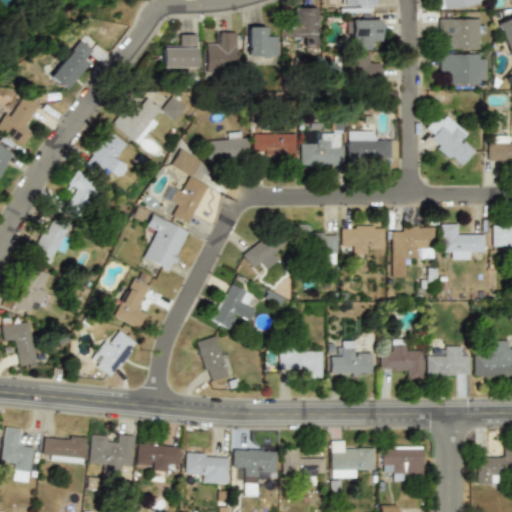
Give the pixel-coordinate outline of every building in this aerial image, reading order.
[(339,0),(339,9),(373,9),(373,0),(339,0)] [(433,0),(435,9),(476,4),(475,0),(433,0)] [(284,35),(295,35),(295,43),(313,43),(313,6),(292,6),(292,19),(284,19),(284,35)] [(511,15),(494,22),(506,54),(511,51),(511,15)] [(436,48),(476,48),(476,18),(436,18),(436,48)] [(346,49),(367,49),(367,39),(376,39),(376,19),(346,19),(346,49)] [(275,56),(275,36),(265,36),(265,26),(244,26),(244,56),(275,56)] [(233,31),(213,31),(213,42),(203,42),(203,72),(224,72),(224,63),(233,63),(233,31)] [(194,34),(180,34),(180,43),(159,43),(159,68),(194,68),(194,34)] [(82,56),(88,48),(77,39),(46,75),(63,90),(88,61),(82,56)] [(367,53),(348,53),(348,77),(376,77),(376,63),(367,63),(367,53)] [(435,73),(445,73),(445,84),(482,84),(482,53),(435,53),(435,73)] [(41,109),(22,93),(0,119),(0,129),(14,141),(41,109)] [(172,121),(183,106),(169,95),(158,110),(172,121)] [(120,109),(109,124),(132,142),(158,108),(144,97),(129,116),(120,109)] [(453,133),(455,131),(437,113),(419,131),(428,140),(429,139),(455,165),(469,150),(453,133)] [(82,165),(98,175),(102,167),(118,177),(125,166),(116,161),(127,143),(104,129),(82,165)] [(386,139),(373,139),(373,129),(343,129),(343,158),(386,158),(386,139)] [(244,132),(224,132),(224,140),(203,140),(204,158),(244,158),(244,132)] [(296,165),(339,165),(339,132),(317,132),(317,143),(296,143),(296,165)] [(249,155),(292,155),(292,133),(249,133),(249,155)] [(483,161),(511,161),(511,142),(504,142),(504,135),(483,135),(483,161)] [(0,171),(11,152),(0,146),(0,171)] [(186,224),(206,185),(189,176),(198,159),(176,148),(167,165),(186,175),(176,192),(168,187),(161,199),(171,205),(167,214),(186,224)] [(99,187),(76,170),(65,186),(72,191),(61,206),(76,217),(99,187)] [(187,231),(149,213),(145,223),(153,227),(138,258),(168,272),(187,231)] [(29,255),(46,263),(54,247),(62,250),(67,239),(60,236),(66,224),(46,215),(29,255)] [(511,251),(511,221),(488,222),(488,251),(511,251)] [(333,264),(333,233),(307,233),(307,224),(290,224),(291,253),(309,253),(309,264),(333,264)] [(438,224),(438,250),(447,250),(447,259),(469,260),(469,251),(480,251),(480,233),(457,233),(458,224),(438,224)] [(375,253),(375,225),(337,225),(337,253),(375,253)] [(387,276),(401,276),(402,257),(428,257),(428,227),(388,227),(387,276)] [(238,254),(250,270),(258,263),(262,268),(280,255),(264,234),(238,254)] [(47,274),(25,265),(13,291),(6,288),(0,301),(0,304),(27,316),(32,305),(43,309),(48,296),(39,292),(47,274)] [(112,316),(135,327),(144,308),(136,305),(148,278),(132,271),(112,316)] [(227,329),(233,318),(243,322),(252,304),(246,301),(250,293),(225,282),(207,320),(227,329)] [(33,363),(27,321),(0,324),(0,338),(1,345),(11,343),(14,366),(33,363)] [(87,360),(107,377),(135,344),(114,327),(87,360)] [(207,381),(227,374),(214,334),(193,341),(207,381)] [(377,367),(401,367),(401,377),(419,377),(419,348),(400,348),(400,338),(387,338),(387,349),(377,349),(377,367)] [(368,351),(348,351),(348,340),(337,341),(337,352),(327,352),(327,374),(368,374),(368,351)] [(504,340),(491,340),(491,352),(470,351),(470,376),(511,376),(511,349),(504,349),(504,340)] [(455,355),(455,346),(443,345),(443,356),(423,355),(423,375),(466,375),(466,355),(455,355)] [(300,368),(300,377),(319,377),(319,347),(276,347),(276,368),(300,368)] [(27,481),(30,448),(21,447),(22,428),(1,426),(0,436),(0,458),(8,459),(6,479),(27,481)] [(131,434),(87,432),(86,463),(106,464),(105,476),(128,478),(131,434)] [(39,460),(81,462),(83,436),(41,433),(39,460)] [(339,440),(327,440),(328,477),(351,477),(351,469),(370,468),(370,449),(339,449),(339,440)] [(176,462),(177,445),(134,443),(133,468),(166,469),(166,461),(176,462)] [(389,480),(420,480),(420,445),(378,446),(379,470),(389,470),(389,480)] [(279,477),(321,477),(321,457),(299,457),(298,447),(279,447),(279,477)] [(272,449),(230,449),(230,469),(241,469),(241,481),(252,481),(252,471),(272,471),(272,449)] [(474,483),(495,483),(495,472),(511,472),(511,449),(498,449),(498,457),(473,457),(474,483)] [(202,481),(225,482),(225,453),(182,452),(182,472),(202,472),(202,481)]
